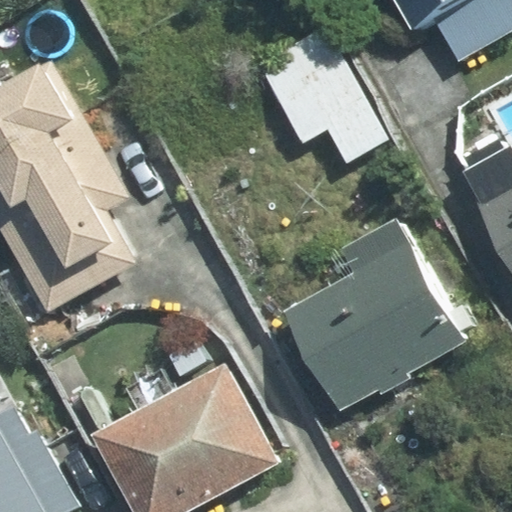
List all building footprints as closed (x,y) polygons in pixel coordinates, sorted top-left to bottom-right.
[(511,0),(404,0),(420,29),(443,16),(467,59),(511,34),(511,0)] [(396,141),(332,27),(267,63),(312,142),(338,129),(356,162),(396,141)] [(56,65),(0,96),(0,209),(56,309),(140,262),(69,133),(88,122),(56,65)] [(471,173),(511,246),(511,145),(509,140),(475,159),(481,169),(471,173)] [(473,342),(406,221),(352,251),(365,273),(296,312),(350,409),(387,389),(390,394),(417,380),(414,374),(473,342)] [(200,342),(175,356),(185,376),(211,362),(200,342)] [(234,366),(102,436),(143,511),(196,511),(286,463),(234,366)] [(29,435),(0,381),(0,511),(74,511),(73,508),(96,496),(55,421),(29,435)]
